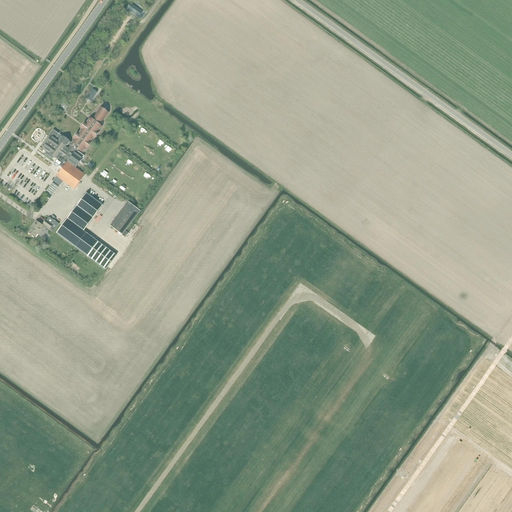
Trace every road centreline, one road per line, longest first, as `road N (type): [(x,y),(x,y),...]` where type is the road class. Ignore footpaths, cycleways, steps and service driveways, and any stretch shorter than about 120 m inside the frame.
road 1 (tertiary): [(511,155),(296,0)]
road 2 (tertiary): [(0,146),(104,0)]
